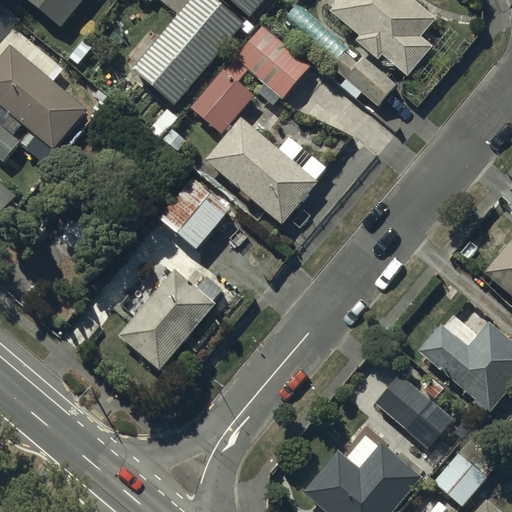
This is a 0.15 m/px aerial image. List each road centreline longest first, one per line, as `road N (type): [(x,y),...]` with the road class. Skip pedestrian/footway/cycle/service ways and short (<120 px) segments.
road 1 (residential): [(256,395),(511,87)]
road 2 (residential): [(71,447),(172,447),(256,395)]
road 3 (residential): [(256,395),(247,431),(219,479),(220,511)]
